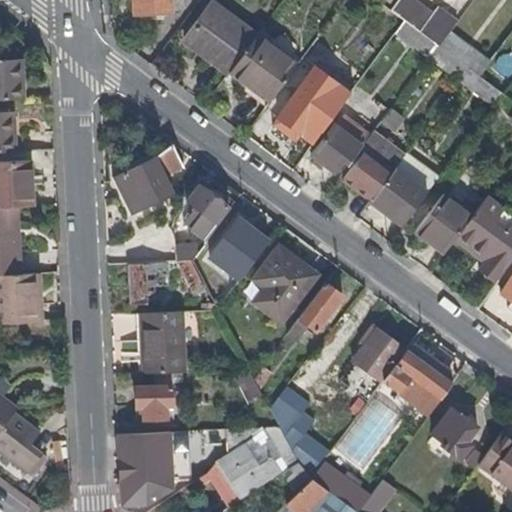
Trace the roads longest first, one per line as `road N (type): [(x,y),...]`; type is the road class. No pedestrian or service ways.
road 1 (residential): [(74,42),(511,370)]
road 2 (residential): [(99,511),(74,42)]
